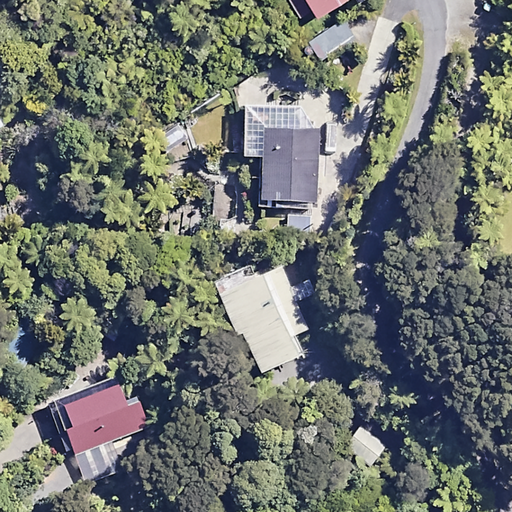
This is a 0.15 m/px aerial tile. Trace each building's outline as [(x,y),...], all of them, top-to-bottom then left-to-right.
[(340,0),(286,0),(300,24),(340,0)] [(356,34),(344,15),(320,31),(331,49),(356,34)] [(264,128),(264,103),(239,104),(239,156),(259,156),(260,203),(317,202),(317,128),(264,128)] [(176,121),(152,139),(165,157),(190,139),(176,121)] [(311,325),(276,259),(217,290),(261,374),(299,354),(289,337),(311,325)] [(126,406),(118,382),(53,404),(71,457),(147,431),(137,403),(126,406)] [(391,440),(363,420),(346,444),(374,464),(391,440)]
